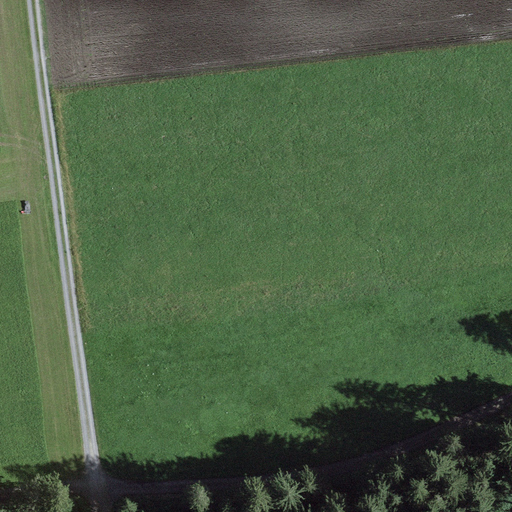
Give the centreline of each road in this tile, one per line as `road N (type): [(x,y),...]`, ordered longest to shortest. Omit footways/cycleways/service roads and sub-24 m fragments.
road 1 (track): [(31,0),(88,511)]
road 2 (track): [(31,511),(371,465),(511,403)]
